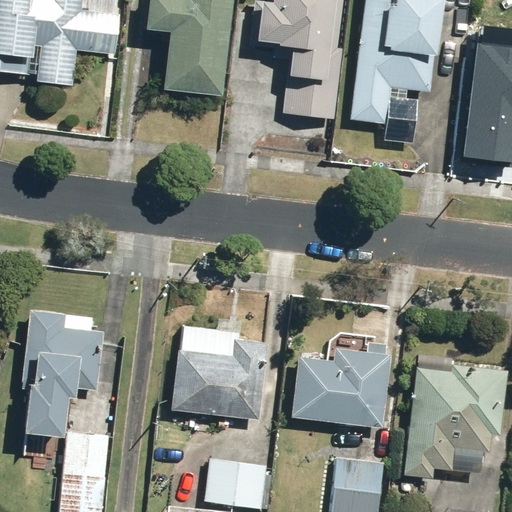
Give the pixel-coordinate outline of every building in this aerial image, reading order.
[(0,0),(0,73),(29,75),(28,85),(65,87),(67,54),(109,56),(111,18),(73,16),(74,0),(0,0)] [(136,0),(134,30),(158,32),(153,94),(211,98),(218,0),(136,0)] [(249,1),(246,44),(267,45),(267,49),(280,50),(276,117),(330,121),(334,69),(337,70),(338,51),(332,51),(335,10),(338,10),(338,0),(261,0),(261,2),(249,1)] [(356,0),(345,122),(379,125),(381,102),(400,103),(401,93),(425,95),(434,0),(356,0)] [(492,12),(475,10),(472,47),(488,49),(492,12)] [(511,66),(475,62),(468,140),(511,143),(511,66)] [(85,320),(21,312),(14,380),(19,381),(18,388),(15,387),(11,436),(51,440),(54,403),(63,404),(64,391),(91,394),(97,333),(84,332),(85,320)] [(233,333),(176,325),(164,412),(252,424),(263,344),(232,340),(233,333)] [(372,426),(380,344),(363,342),(362,355),(329,352),(328,365),(292,362),(287,418),(372,426)] [(444,376),(410,372),(397,477),(425,481),(426,473),(445,475),(448,452),(483,456),(486,438),(492,439),(500,374),(445,367),(444,376)] [(97,511),(102,435),(59,432),(54,511),(97,511)] [(258,466),(203,461),(199,506),(254,510),(258,466)] [(373,511),(375,468),(329,466),(327,511),(373,511)]
